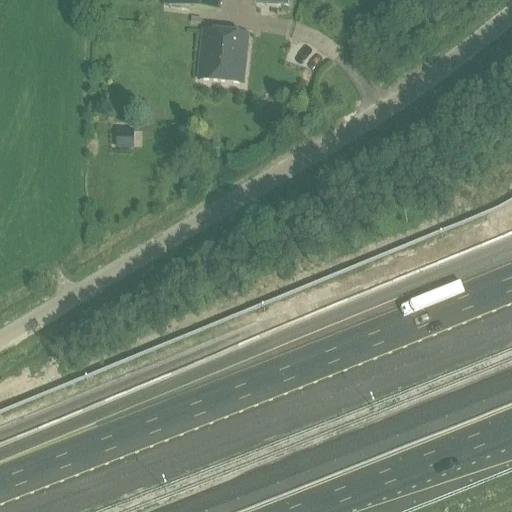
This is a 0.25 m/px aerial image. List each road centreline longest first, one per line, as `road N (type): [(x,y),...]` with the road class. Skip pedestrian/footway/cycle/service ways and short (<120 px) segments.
road 1 (unclassified): [(0,338),(388,113),(511,12)]
road 2 (motorway): [(511,245),(0,455)]
road 3 (motorway): [(511,309),(0,510)]
road 4 (motorway): [(236,511),(511,403)]
